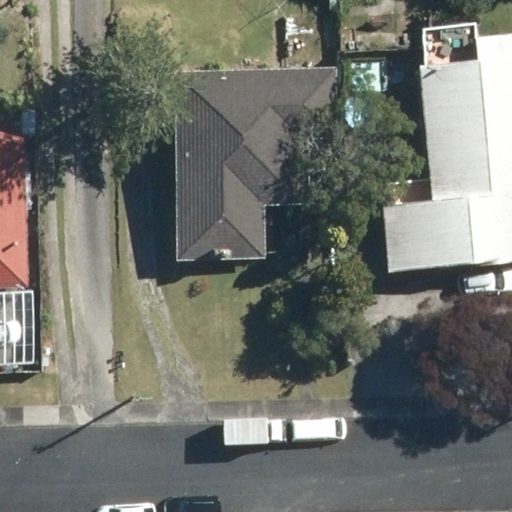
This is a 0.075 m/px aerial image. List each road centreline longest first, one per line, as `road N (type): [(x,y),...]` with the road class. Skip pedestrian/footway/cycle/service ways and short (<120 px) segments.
road 1 (residential): [(0,477),(511,457)]
road 2 (unknown): [(98,415),(85,202),(94,0)]
